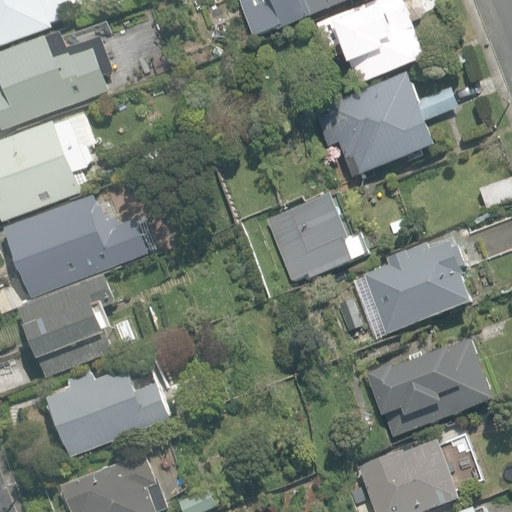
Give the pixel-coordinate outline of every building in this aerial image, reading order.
[(0,0),(0,48),(55,29),(53,23),(71,17),(66,3),(72,1),(71,0),(0,0)] [(241,0),(254,38),(318,16),(312,0),(241,0)] [(428,60),(411,23),(450,8),(447,0),(383,0),(319,27),(329,53),(346,48),(360,85),(428,61),(428,60)] [(0,118),(5,133),(113,92),(107,76),(115,72),(103,41),(73,52),(67,36),(0,61),(0,118)] [(341,143),(355,180),(441,149),(430,119),(461,108),(454,88),(426,98),(423,100),(414,74),(329,105),(333,115),(319,120),(329,147),(341,143)] [(0,206),(6,223),(86,194),(79,175),(93,169),(92,167),(97,161),(91,146),(88,145),(79,121),(61,128),(60,124),(0,146),(0,206)] [(168,131),(177,153),(199,144),(191,123),(168,131)] [(511,178),(477,194),(486,212),(511,200),(511,178)] [(109,193),(8,230),(33,298),(152,254),(139,220),(121,227),(109,193)] [(308,277),(310,282),(373,256),(364,234),(353,238),(335,195),(271,221),(295,282),(308,277)] [(368,276),(390,336),(478,304),(468,277),(469,276),(466,269),(473,267),(465,247),(459,249),(457,243),(435,251),(433,245),(391,261),(393,267),(368,276)] [(33,332),(50,378),(117,353),(109,331),(116,328),(108,308),(120,304),(119,301),(136,295),(128,274),(112,280),(110,276),(24,309),(27,317),(27,318),(26,319),(26,320),(26,321),(26,322),(25,322),(25,323),(25,324),(26,324),(26,325),(26,326),(26,327),(27,328),(27,329),(28,329),(28,330),(29,330),(29,331),(30,331),(31,331),(31,332),(32,332),(33,332)] [(0,289),(0,316),(13,312),(4,288),(0,289)] [(373,377),(396,438),(503,398),(482,340),(451,351),(419,363),(418,361),(373,377)] [(0,360),(0,402),(32,391),(18,354),(0,360)] [(69,447),(73,458),(176,420),(163,384),(130,396),(122,373),(101,380),(98,372),(73,382),(76,390),(52,399),(55,407),(52,408),(58,425),(61,424),(64,434),(63,436),(67,446),(69,447)] [(362,468),(378,511),(430,511),(464,500),(442,441),(415,451),(413,445),(402,449),(403,452),(362,468)] [(74,511),(163,511),(172,509),(160,478),(159,479),(149,454),(65,486),(67,492),(65,495),(71,510),(74,511)] [(182,502),(185,511),(211,511),(221,508),(213,490),(182,502)]
